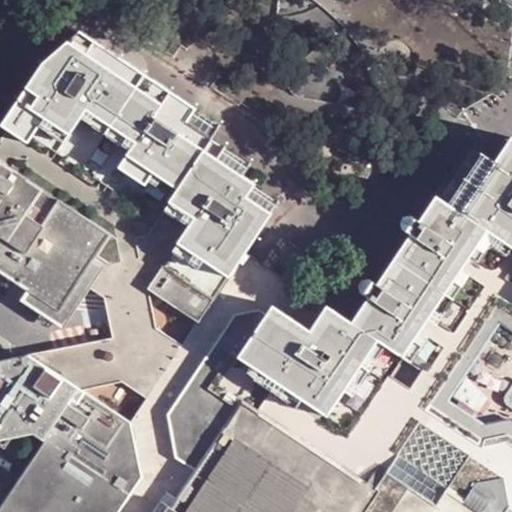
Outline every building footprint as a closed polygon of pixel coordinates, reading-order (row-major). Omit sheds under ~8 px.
[(160,118),(210,151),(217,141),(215,140),(217,137),(193,121),(199,112),(201,109),(132,64),(86,32),(74,42),(167,105),(160,118)] [(161,173),(185,189),(210,151),(160,118),(167,105),(74,42),(48,63),(33,87),(26,97),(16,112),(8,124),(34,141),(43,127),(50,116),(75,133),(86,117),(92,108),(143,142),(136,152),(134,154),(161,173)] [(86,117),(136,152),(143,142),(92,108),(86,117)] [(193,121),(217,137),(224,127),(212,119),(199,112),(193,121)] [(50,116),(43,127),(69,143),(75,133),(50,116)] [(511,125),(510,124),(494,150),(460,201),(446,191),(434,184),(417,211),(409,203),(399,207),(400,219),(408,224),(405,230),(380,268),(377,273),(365,267),(358,273),(358,286),(365,291),(350,312),(383,342),(384,340),(394,346),(409,356),(425,332),(434,319),(468,268),(476,256),(481,248),(494,231),(511,242),(511,125)] [(479,140),(446,191),(460,201),(494,150),(479,140)] [(217,141),(210,151),(222,159),(228,151),(230,148),(217,141)] [(210,259),(235,275),(243,263),(251,252),(276,215),(252,198),(258,187),(260,185),(248,176),(222,159),(210,151),(185,189),(179,198),(176,201),(177,202),(202,218),(196,227),(185,243),(210,259)] [(222,159),(248,176),(255,167),(228,151),(222,159)] [(99,260),(104,254),(103,251),(115,232),(5,161),(0,168),(0,266),(33,289),(66,311),(95,267),(99,260)] [(154,182),(179,198),(185,189),(161,173),(154,182)] [(252,198),(276,215),(284,204),(258,187),(252,198)] [(186,220),(196,227),(202,218),(177,202),(172,210),(186,220)] [(481,248),(476,256),(486,262),(498,247),(511,254),(511,242),(494,231),(481,248)] [(185,243),(180,252),(203,269),(210,259),(185,243)] [(294,245),(278,269),(296,282),(313,257),(304,251),(294,245)] [(511,511),(511,430),(487,435),(443,405),(465,372),(503,315),(511,320),(511,254),(498,247),(486,262),(476,256),(468,268),(477,275),(444,326),(434,319),(425,332),(434,338),(428,348),(418,361),(409,356),(394,346),(360,398),(350,391),(334,416),(309,399),(302,406),(252,374),(248,404),(381,492),(393,474),(417,491),(442,508),(453,493),(470,504),(477,493),(495,504),(490,511),(511,511)] [(154,289),(199,319),(202,322),(235,275),(210,259),(203,269),(180,252),(178,251),(154,289)] [(169,511),(173,507),(177,509),(248,404),(252,374),(258,366),(236,347),(269,295),(307,320),(321,299),(296,282),(278,269),(251,252),(243,263),(235,275),(202,322),(199,319),(184,344),(149,396),(135,417),(146,473),(120,511),(169,511)] [(127,382),(149,396),(184,344),(162,330),(154,289),(122,266),(104,254),(99,260),(110,267),(96,288),(110,297),(118,337),(33,355),(55,369),(81,385),(88,388),(127,382)] [(110,267),(99,260),(95,267),(66,311),(33,289),(27,300),(69,327),(96,288),(110,267)] [(468,268),(434,319),(444,326),(477,275),(468,268)] [(258,366),(309,399),(334,416),(350,391),(383,342),(350,312),(323,296),(321,299),(307,320),(269,295),(236,347),(258,366)] [(511,421),(490,425),(454,403),(506,325),(511,329),(511,320),(503,315),(465,372),(443,405),(487,435),(511,430),(511,421)] [(511,329),(506,325),(454,403),(490,425),(511,421),(511,329)] [(425,332),(409,356),(418,361),(428,348),(434,338),(425,332)] [(383,342),(350,391),(360,398),(394,346),(384,340),(383,342)] [(34,434),(45,442),(81,385),(55,369),(33,355),(0,360),(0,444),(5,450),(12,436),(34,434)] [(258,366),(252,374),(302,406),(309,399),(258,366)] [(120,511),(146,473),(135,417),(88,388),(81,385),(45,442),(2,510),(4,511),(120,511)] [(490,511),(495,504),(477,493),(470,504),(453,493),(442,508),(417,491),(393,474),(381,492),(248,404),(177,509),(181,511),(191,511),(240,438),(314,487),(299,511),(490,511)] [(191,511),(299,511),(314,487),(240,438),(191,511)]
